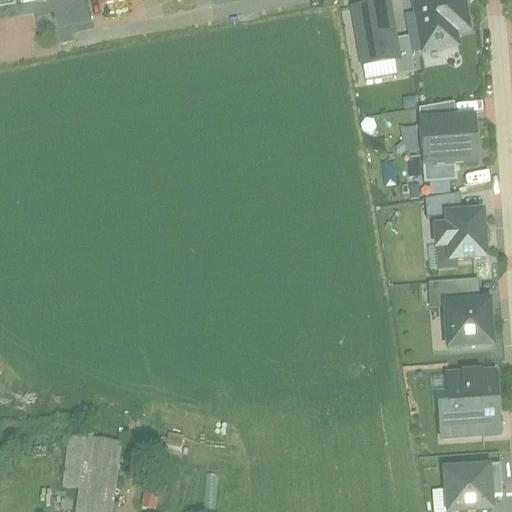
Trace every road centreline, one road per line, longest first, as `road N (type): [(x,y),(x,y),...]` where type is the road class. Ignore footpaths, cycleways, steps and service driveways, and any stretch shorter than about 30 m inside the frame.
road 1 (residential): [(493,0),(511,232)]
road 2 (residential): [(85,36),(289,0)]
